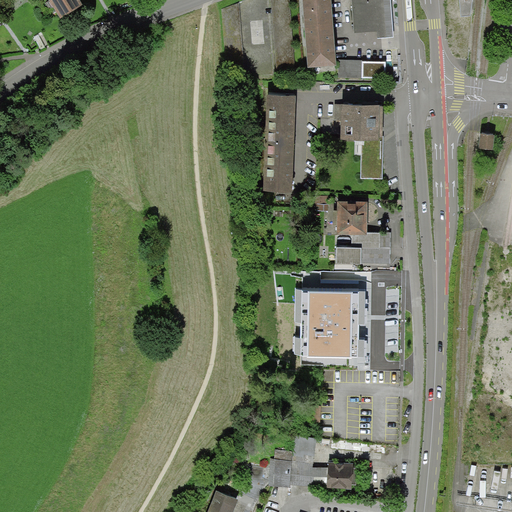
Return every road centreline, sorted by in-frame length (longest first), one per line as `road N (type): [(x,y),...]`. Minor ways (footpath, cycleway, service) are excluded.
road 1 (unclassified): [(417,96),(403,126),(419,349),(407,511)]
road 2 (primary): [(423,511),(436,286)]
road 3 (residential): [(191,0),(58,57),(0,97)]
road 4 (primary): [(417,96),(425,239),(436,286)]
road 5 (primary): [(436,286),(439,152)]
